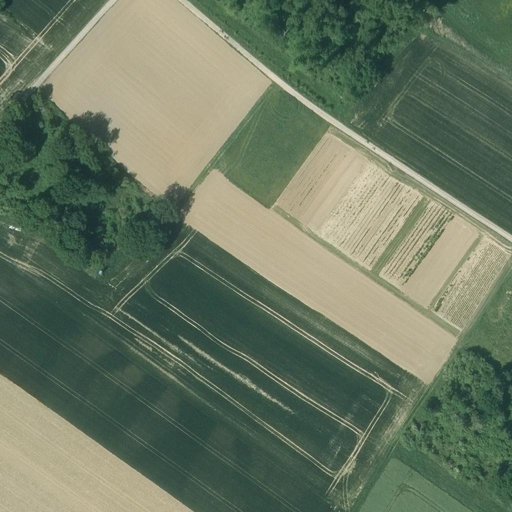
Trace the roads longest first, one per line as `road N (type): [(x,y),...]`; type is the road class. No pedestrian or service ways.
road 1 (track): [(511,243),(340,129),(180,0)]
road 2 (track): [(0,206),(131,270),(283,87)]
road 3 (track): [(366,511),(511,282)]
road 4 (track): [(0,142),(127,0)]
